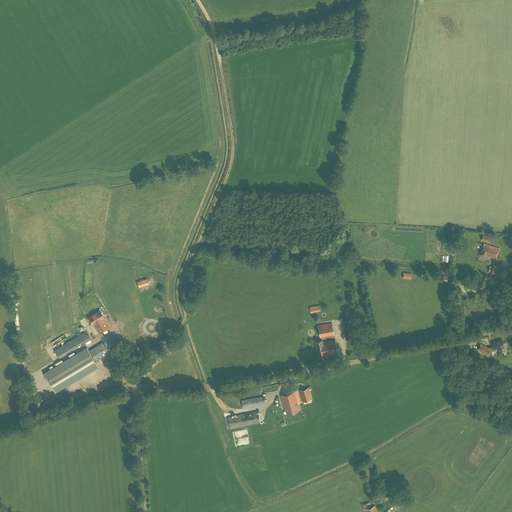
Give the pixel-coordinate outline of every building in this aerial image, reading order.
[(490,244),(491,242),(492,238),(486,236),(483,235),(481,241),(490,244)] [(496,259),(499,249),(484,243),(482,251),(481,250),(479,254),(486,256),(486,255),(496,259)] [(493,267),(490,266),(489,267),(488,272),(491,273),(490,276),(495,277),(495,275),(499,277),(502,269),(493,266),(493,267)] [(139,287),(149,284),(147,278),(137,282),(139,287)] [(310,313),(321,311),(319,305),(309,307),(310,313)] [(110,327),(104,317),(100,310),(89,317),(93,324),(99,333),(110,327)] [(347,342),(357,340),(353,320),(342,322),(347,342)] [(320,338),(334,335),(332,323),(318,325),(320,338)] [(82,346),(85,344),(84,343),(91,338),(87,331),(54,350),(59,358),(81,344),(82,346)] [(338,353),(335,339),(322,342),(322,340),(315,342),(319,358),(325,357),(325,355),(338,353)] [(494,346),(495,350),(497,349),(498,352),(505,350),(504,347),(502,340),(493,342),(494,346)] [(495,350),(494,346),(487,347),(481,344),(478,350),(489,357),(493,351),(495,350)] [(87,347),(44,373),(56,392),(99,367),(87,347)] [(302,402),(312,400),(308,388),(299,390),(302,402)] [(286,414),(299,411),(297,404),(298,404),(294,392),(280,396),(285,411),(286,414)] [(243,409),(247,408),(265,405),(263,397),(245,400),(241,401),(243,409)] [(230,429),(260,423),(258,411),(242,414),(227,417),(230,429)] [(386,500),(394,496),(390,487),(382,491),(386,500)] [(369,502),(362,505),(365,510),(365,511),(377,511),(375,505),(371,507),(369,502)] [(386,511),(388,511),(392,509),(392,506),(390,504),(389,503),(383,508),(384,508),(380,511),(384,511),(386,511)]
